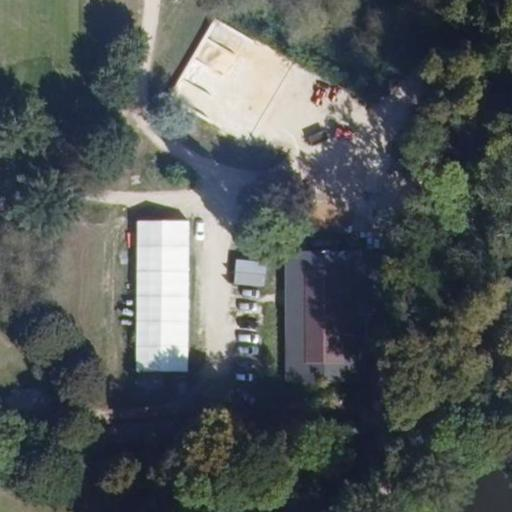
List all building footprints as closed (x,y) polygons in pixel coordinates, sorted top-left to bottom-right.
[(189,224),(138,222),(137,372),(189,371),(189,224)] [(417,434),(444,252),(426,252),(420,297),(389,295),(385,319),(400,319),(386,403),(309,403),(306,436),(417,434)] [(367,254),(283,255),(285,381),(368,380),(367,254)] [(264,288),(266,262),(235,260),(234,286),(264,288)] [(269,404),(268,437),(306,436),(309,403),(269,404)] [(54,443),(20,444),(14,475),(44,484),(54,443)]
